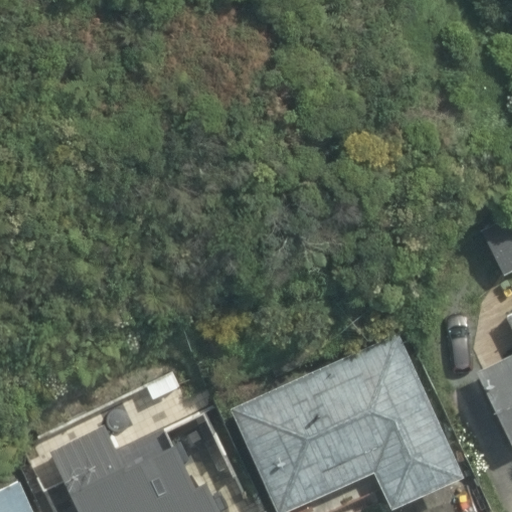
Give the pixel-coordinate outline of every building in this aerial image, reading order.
[(498,217),(469,228),(489,280),(511,271),(511,236),(506,238),(498,217)] [(279,320),(295,352),(220,389),(277,506),(361,466),(380,504),(461,465),(385,309),(363,319),(347,287),(279,320)] [(511,446),(511,318),(506,321),(511,333),(511,361),(475,379),(508,448),(511,446)] [(231,511),(173,387),(48,445),(79,511),(231,511)] [(23,511),(3,469),(0,470),(0,511),(23,511)]
